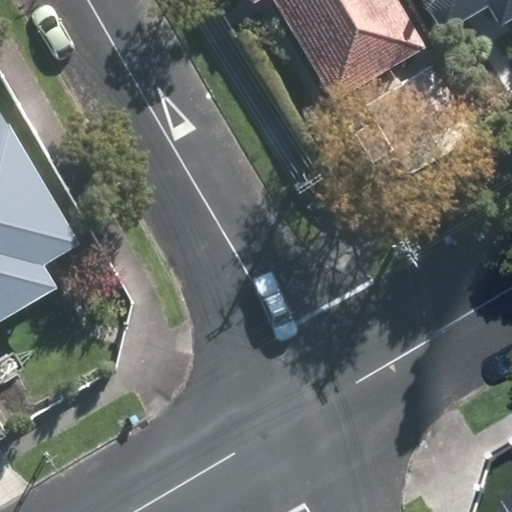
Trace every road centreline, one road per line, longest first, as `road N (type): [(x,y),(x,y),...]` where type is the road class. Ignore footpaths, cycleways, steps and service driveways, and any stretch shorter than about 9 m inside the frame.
road 1 (residential): [(295,417),(258,289),(79,0)]
road 2 (residential): [(511,290),(295,417)]
road 3 (residential): [(295,417),(134,511)]
